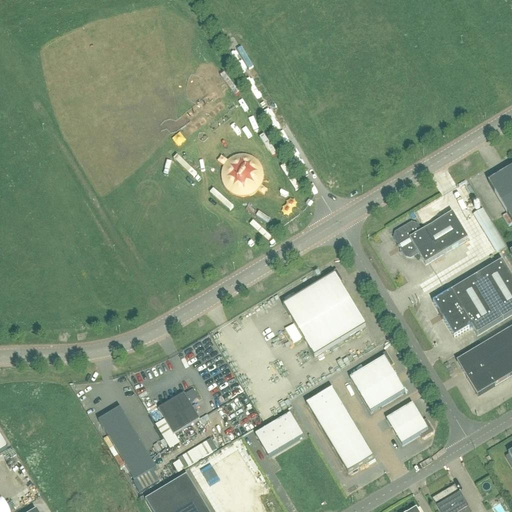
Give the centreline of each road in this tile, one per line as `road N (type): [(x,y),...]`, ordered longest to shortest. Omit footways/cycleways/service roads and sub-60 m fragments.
road 1 (tertiary): [(337,223),(133,342),(98,353),(0,358)]
road 2 (unclassified): [(470,444),(337,223)]
road 3 (unknown): [(390,455),(338,385),(310,393),(301,400),(303,414),(340,478),(368,471)]
road 4 (tertiary): [(511,119),(337,223)]
road 5 (unclassified): [(337,223),(232,50)]
road 6 (unclassified): [(357,511),(470,444)]
